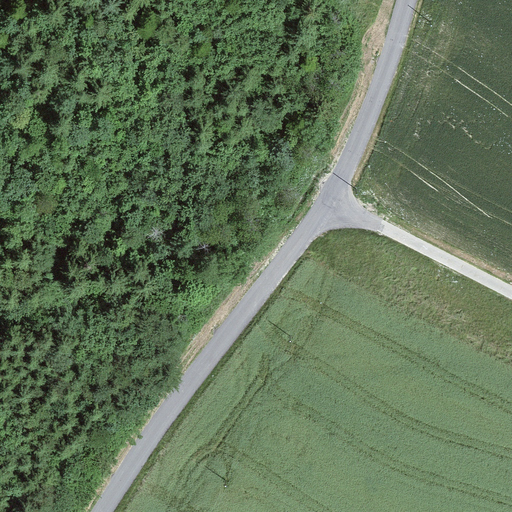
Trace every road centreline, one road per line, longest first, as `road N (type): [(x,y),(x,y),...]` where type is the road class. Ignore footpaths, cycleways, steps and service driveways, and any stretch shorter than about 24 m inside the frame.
road 1 (unclassified): [(106,511),(328,205),(387,73),(408,0)]
road 2 (track): [(328,205),(511,299)]
